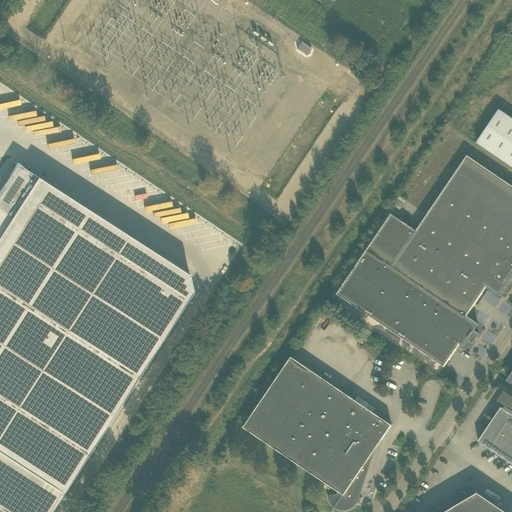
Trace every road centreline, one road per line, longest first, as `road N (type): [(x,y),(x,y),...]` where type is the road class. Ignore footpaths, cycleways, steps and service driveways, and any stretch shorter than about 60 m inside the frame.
road 1 (track): [(497,0),(147,511)]
road 2 (unclassified): [(511,327),(386,511)]
